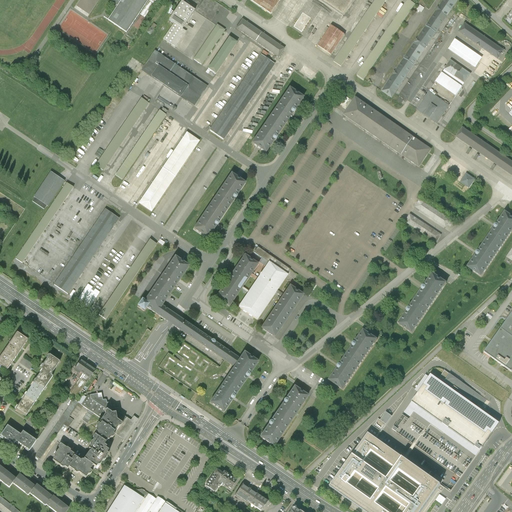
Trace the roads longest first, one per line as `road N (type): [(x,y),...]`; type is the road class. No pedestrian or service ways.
road 1 (primary): [(167,399),(331,511)]
road 2 (primary): [(0,286),(159,394)]
road 3 (unclassified): [(511,149),(469,114),(511,68)]
